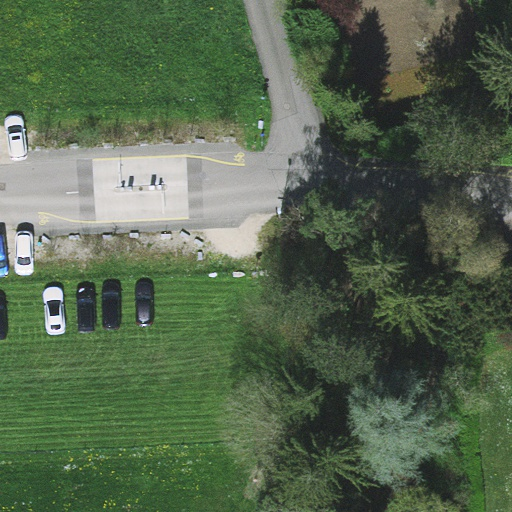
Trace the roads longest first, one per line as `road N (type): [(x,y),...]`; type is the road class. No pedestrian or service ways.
road 1 (residential): [(308,187),(0,195)]
road 2 (residential): [(511,199),(308,187)]
road 3 (residential): [(308,187),(263,0)]
